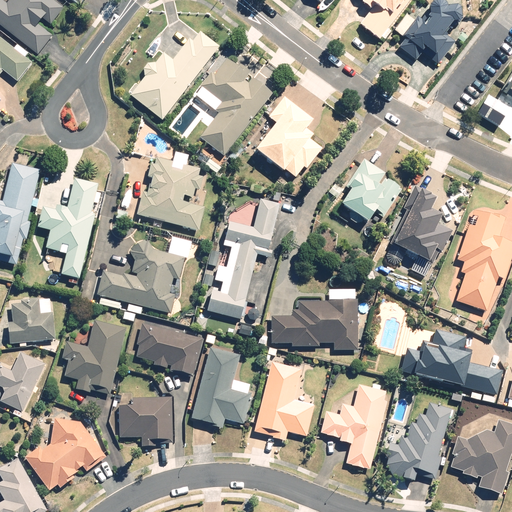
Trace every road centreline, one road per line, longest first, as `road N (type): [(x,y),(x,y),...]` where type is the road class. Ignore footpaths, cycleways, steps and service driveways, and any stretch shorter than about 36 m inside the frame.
road 1 (residential): [(511,173),(420,131),(239,0)]
road 2 (residential): [(107,511),(163,482),(209,476),(258,477),(368,511)]
road 3 (residential): [(87,66),(94,133),(74,141),(59,135),(52,120),(59,96)]
road 4 (unknown): [(380,105),(304,210)]
